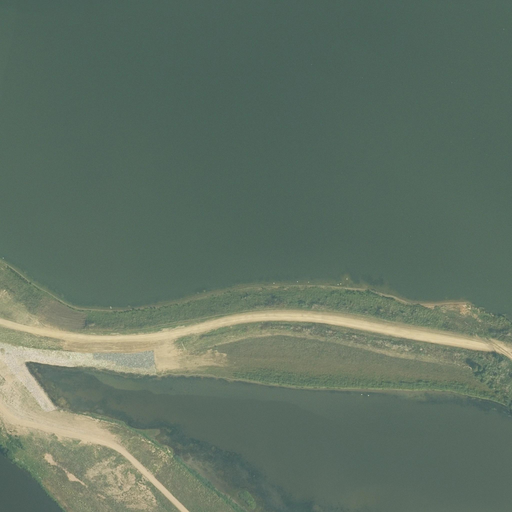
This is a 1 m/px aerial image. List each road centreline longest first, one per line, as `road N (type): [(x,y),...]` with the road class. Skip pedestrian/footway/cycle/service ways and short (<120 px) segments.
road 1 (track): [(0,321),(80,340),(164,337),(255,315),(327,317),(511,354)]
road 2 (track): [(0,414),(107,439),(181,511)]
